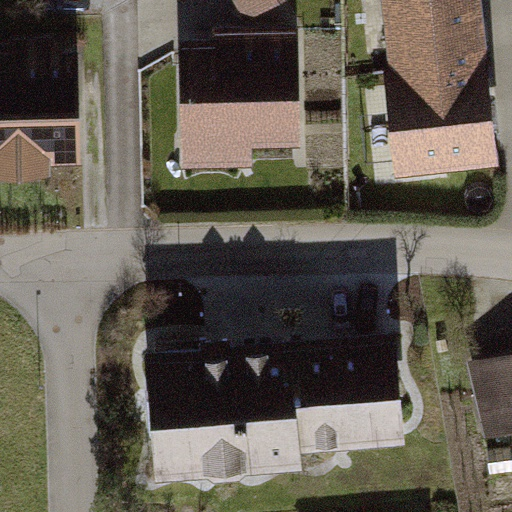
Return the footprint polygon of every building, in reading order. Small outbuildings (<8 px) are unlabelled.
[(239,0),(247,14),(276,0),(239,0)] [(396,64),(409,159),(502,146),(481,0),(403,0),(412,61),(396,64)] [(221,34),(183,35),(185,165),(261,165),(261,140),(305,140),(304,21),(221,22),(221,34)] [(85,52),(0,54),(0,161),(88,158),(85,52)] [(374,160),(401,156),(396,113),(369,116),(374,160)] [(391,330),(159,347),(167,464),(310,454),(308,431),(398,424),(391,330)] [(511,347),(473,356),(491,439),(511,434),(511,347)]
